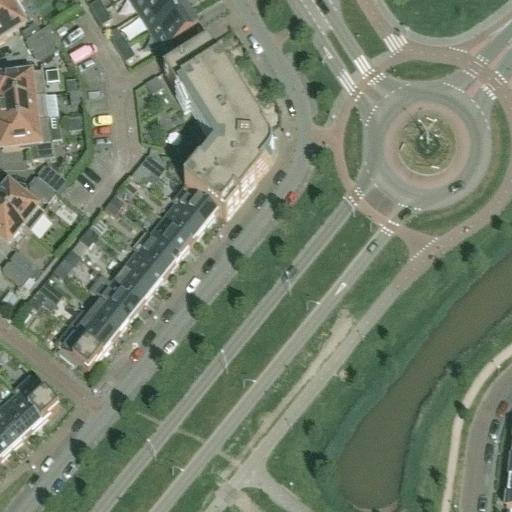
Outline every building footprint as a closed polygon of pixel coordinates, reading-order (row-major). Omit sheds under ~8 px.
[(0,0),(0,15),(22,2),(22,1),(20,3),(18,0),(0,0)] [(128,0),(140,18),(168,0),(128,0)] [(152,36),(187,14),(178,0),(168,0),(140,18),(152,36)] [(0,44),(25,29),(22,24),(26,21),(17,6),(23,2),(22,2),(0,15),(0,44)] [(106,13),(100,3),(90,10),(96,20),(106,13)] [(113,23),(106,13),(96,20),(103,30),(113,23)] [(164,55),(199,33),(187,14),(152,36),(164,55)] [(36,27),(21,36),(27,45),(42,36),(36,27)] [(42,36),(27,45),(34,56),(55,43),(48,32),(42,36)] [(129,50),(123,40),(113,46),(119,56),(129,50)] [(62,54),(55,43),(34,56),(41,67),(62,54)] [(248,195),(255,187),(256,188),(257,187),(256,187),(272,168),(269,166),(268,165),(269,162),(271,162),(272,155),(270,155),(268,152),(270,151),(273,149),(260,129),(260,128),(259,129),(253,120),(254,119),(254,118),(252,119),(246,110),(248,109),(247,108),(246,109),(240,100),(241,99),(241,98),(240,99),(234,90),(235,89),(235,88),(233,89),(227,79),(228,78),(227,79),(221,69),(222,68),(220,69),(214,59),(216,58),(215,58),(214,59),(209,50),(210,49),(209,48),(164,77),(177,98),(183,94),(222,156),(237,156),(236,166),(215,165),(206,176),(200,171),(185,190),(185,191),(172,206),(176,210),(177,209),(206,233),(219,217),(226,224),(227,223),(228,223),(227,221),(233,214),(234,215),(235,214),(233,213),(240,205),(241,206),(240,204),(247,196),(248,197),(249,196),(248,195)] [(136,60),(129,50),(119,56),(126,66),(136,60)] [(44,99),(42,76),(0,80),(0,105),(47,99),(44,99)] [(47,123),(45,101),(47,100),(47,99),(0,105),(0,126),(0,129),(0,130),(50,124),(50,123),(47,123)] [(54,163),(53,146),(62,145),(59,123),(50,124),(0,130),(0,129),(0,128),(0,148),(3,148),(3,154),(31,151),(33,166),(54,163)] [(68,186),(48,170),(39,181),(58,198),(68,186)] [(151,177),(141,170),(136,176),(146,184),(151,177)] [(141,190),(146,184),(136,176),(131,182),(141,190)] [(58,198),(39,181),(30,192),(49,208),(58,198)] [(46,218),(9,188),(6,192),(2,189),(0,191),(0,211),(33,238),(31,236),(46,218)] [(125,209),(116,202),(111,208),(120,215),(125,209)] [(115,221),(120,215),(111,208),(106,214),(115,221)] [(206,233),(177,209),(176,210),(164,225),(193,249),(206,233)] [(0,242),(8,249),(23,231),(32,239),(33,238),(0,211),(0,242)] [(95,227),(92,230),(102,238),(107,231),(98,224),(95,227)] [(193,249),(164,225),(152,240),(151,240),(180,264),(193,249)] [(99,241),(90,233),(85,239),(94,247),(99,241)] [(180,264),(151,240),(152,240),(148,237),(134,254),(137,257),(138,256),(168,280),(180,264)] [(94,247),(85,239),(80,246),(89,253),(94,247)] [(138,256),(137,257),(124,272),(125,272),(155,296),(168,280),(138,256)] [(39,273),(20,257),(11,267),(31,283),(39,273)] [(68,279),(74,272),(64,265),(59,271),(68,279)] [(31,283),(11,267),(3,277),(23,293),(31,283)] [(68,279),(59,271),(54,277),(63,285),(68,279)] [(155,296),(125,272),(124,272),(111,287),(112,288),(142,312),(155,296)] [(142,312),(112,288),(111,287),(97,302),(99,304),(129,328),(142,312)] [(48,304),(39,297),(38,297),(33,303),(43,310),(48,304)] [(129,328),(99,304),(97,302),(84,317),(83,316),(83,317),(116,344),(129,328)] [(43,310),(33,303),(28,309),(38,316),(43,310)] [(116,344),(83,317),(70,333),(103,360),(116,344)] [(103,360),(70,333),(56,350),(62,355),(60,357),(72,367),(74,364),(77,367),(77,368),(77,369),(78,368),(89,377),(103,360)] [(59,412),(51,403),(50,402),(50,401),(50,400),(49,401),(46,398),(48,395),(38,384),(36,387),(30,381),(13,397),(16,400),(17,399),(43,427),(59,412)] [(17,399),(16,400),(2,413),(28,441),(43,427),(17,399)] [(28,441),(2,413),(0,415),(0,441),(13,455),(28,441)] [(0,466),(13,455),(0,441),(0,466)]
